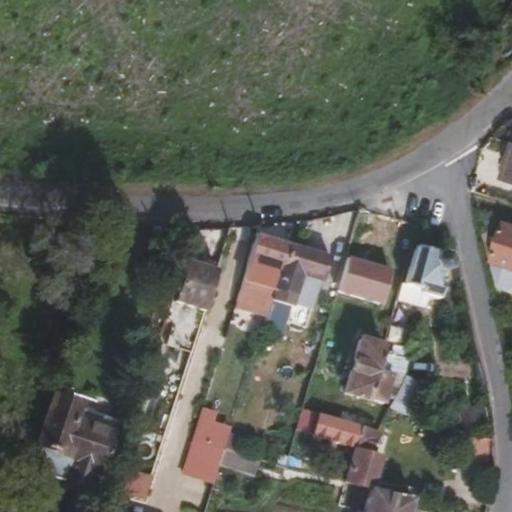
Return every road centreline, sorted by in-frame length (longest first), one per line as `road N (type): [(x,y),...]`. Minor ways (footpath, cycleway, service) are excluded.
road 1 (unclassified): [(0,187),(231,210),(303,204),(425,156)]
road 2 (unclassified): [(503,511),(504,431),(445,193),(425,156)]
